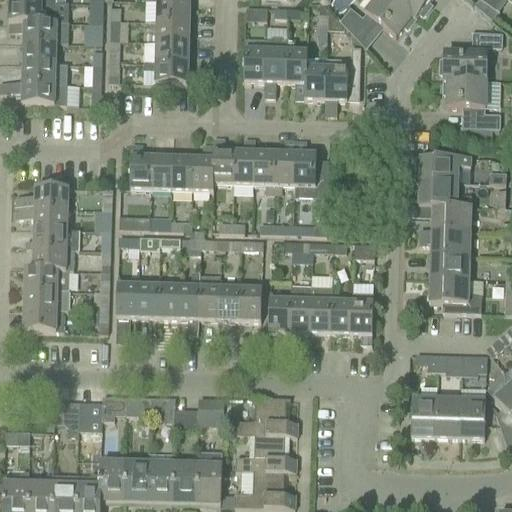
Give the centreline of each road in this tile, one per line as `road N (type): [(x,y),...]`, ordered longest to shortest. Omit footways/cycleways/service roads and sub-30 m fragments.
road 1 (residential): [(0,384),(389,387),(395,138)]
road 2 (residential): [(227,131),(127,130),(105,154),(0,153)]
road 3 (residential): [(395,138),(227,131)]
road 4 (residential): [(395,138),(400,89),(454,10)]
road 5 (residential): [(227,131),(230,0)]
